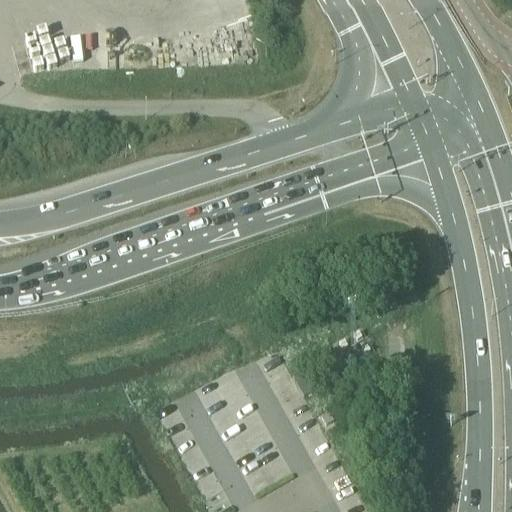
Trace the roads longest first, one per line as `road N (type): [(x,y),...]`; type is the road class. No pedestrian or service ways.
road 1 (motorway): [(0,295),(127,263),(432,158)]
road 2 (motorway): [(411,104),(73,212),(0,224)]
road 3 (primary): [(432,158),(459,245),(475,338),(477,511)]
road 4 (track): [(405,511),(394,336)]
road 5 (primary): [(480,107),(423,0)]
